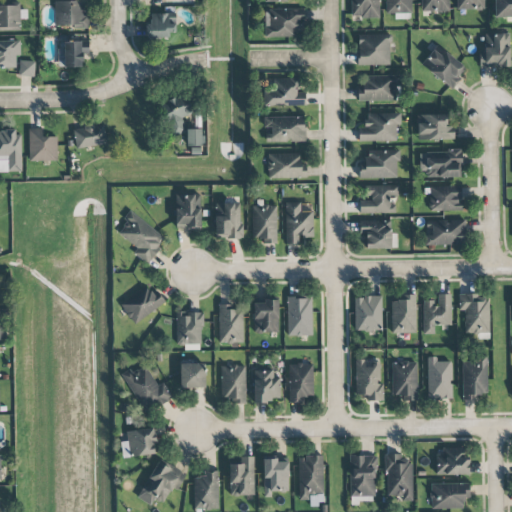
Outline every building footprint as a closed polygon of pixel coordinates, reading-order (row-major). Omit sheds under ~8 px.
[(350,0),(351,18),(379,17),(378,0),(350,0)] [(410,0),(385,0),(385,14),(395,14),(395,19),(410,19),(410,0)] [(449,0),(421,0),(422,12),(449,11),(449,0)] [(485,9),(484,0),(455,0),(456,10),(485,9)] [(511,0),(493,0),(494,17),(511,17),(511,0)] [(54,27),(88,27),(88,10),(84,10),(84,1),(55,1),(54,27)] [(0,4),(0,30),(20,30),(20,19),(26,18),(26,10),(20,10),(20,4),(0,4)] [(264,37),(303,37),(303,9),(265,9),(264,37)] [(175,36),(175,14),(153,14),(153,22),(145,22),(146,37),(175,36)] [(357,35),(358,65),(390,65),(389,34),(357,35)] [(510,67),(509,34),(484,34),(484,52),(479,52),(479,67),(510,67)] [(20,42),(0,41),(0,67),(15,68),(16,56),(19,56),(20,42)] [(81,68),(81,57),(87,57),(88,43),(64,42),(63,67),(81,68)] [(449,89),(466,70),(438,45),(421,64),(449,89)] [(19,76),(34,76),(34,61),(19,61),(19,76)] [(363,76),(363,87),(358,87),(357,101),(398,102),(398,76),(363,76)] [(305,106),(305,93),(298,93),(298,79),(276,79),(276,91),(263,91),(263,106),(305,106)] [(185,95),(161,104),(173,136),(186,131),(180,118),(192,113),(185,95)] [(400,113),(366,113),(366,127),(358,127),(358,141),(396,142),(396,124),(400,124),(400,113)] [(454,140),(454,125),(448,125),(448,115),(416,115),(417,141),(454,140)] [(304,117),(263,118),(264,128),(268,128),(268,143),(305,142),(304,117)] [(106,144),(102,124),(72,130),(76,149),(106,144)] [(57,161),(56,137),(42,137),(41,128),(28,129),(29,162),(57,161)] [(0,172),(21,172),(19,130),(0,130),(0,172)] [(202,130),(186,130),(187,151),(198,151),(198,146),(202,146),(202,130)] [(366,150),(366,162),(359,162),(359,178),(397,179),(398,151),(366,150)] [(461,151),(419,152),(419,172),(425,172),(425,178),(462,177),(461,151)] [(302,153),(267,154),(268,179),(303,178),(302,153)] [(359,201),(359,214),(395,213),(394,196),(398,195),(398,185),(370,186),(370,201),(359,201)] [(428,186),(429,211),(461,211),(461,185),(428,186)] [(194,195),(175,195),(175,228),(200,228),(201,208),(194,208),(194,195)] [(215,239),(241,238),(241,203),(214,204),(215,239)] [(312,212),(301,213),(301,203),(284,203),(285,244),(298,244),(298,237),(313,237),(312,212)] [(277,244),(276,206),(262,206),(262,205),(251,205),(252,238),(260,238),(260,244),(277,244)] [(165,237),(131,212),(116,233),(137,248),(134,253),(147,262),(165,237)] [(365,234),(366,249),(396,248),(396,234),(391,234),(391,220),(359,221),(359,234),(365,234)] [(426,245),(465,245),(465,220),(425,221),(426,245)] [(155,289),(150,293),(145,286),(119,305),(134,325),(164,302),(155,289)] [(423,301),(423,334),(434,334),(434,325),(450,326),(451,295),(436,294),(436,301),(423,301)] [(415,295),(399,295),(399,301),(391,301),(392,334),(416,333),(415,295)] [(458,295),(458,310),(466,311),(465,333),(488,334),(489,296),(458,295)] [(354,296),(354,331),(380,331),(381,297),(354,296)] [(312,335),(311,297),(286,298),(287,336),(312,335)] [(253,302),(254,333),(279,332),(278,301),(253,302)] [(219,343),(243,343),(242,306),(218,306),(219,343)] [(184,350),(201,350),(201,312),(176,312),(176,343),(184,343),(184,350)] [(427,401),(452,401),(451,362),(436,362),(436,357),(427,357),(427,401)] [(462,359),(462,400),(477,400),(477,394),(487,394),(487,359),(462,359)] [(379,360),(355,360),(355,395),(366,395),(367,401),(383,401),(383,384),(379,384),(379,360)] [(417,363),(392,362),(391,399),(416,400),(417,363)] [(155,386),(146,364),(124,374),(141,412),(170,399),(163,382),(155,386)] [(205,364),(180,364),(180,389),(205,388),(205,364)] [(312,364),(288,365),(289,402),(302,402),(302,397),(313,397),(312,364)] [(222,404),(246,404),(245,366),(221,367),(222,404)] [(253,401),(280,401),(279,370),(253,371),(253,401)] [(154,455),(153,443),(155,442),(153,428),(126,431),(127,441),(120,442),(122,458),(154,455)] [(435,475),(467,475),(466,449),(435,450),(435,475)] [(386,497),(400,496),(400,501),(412,501),(411,455),(385,455),(386,497)] [(322,456),(297,457),(298,500),(308,500),(308,494),(323,494),(322,456)] [(375,456),(349,456),(349,496),(375,496),(375,456)] [(229,496),(254,495),(253,457),(238,457),(238,465),(229,465),(229,496)] [(288,460),(263,460),(263,497),(271,497),(271,492),(288,492),(288,460)] [(138,500),(151,505),(154,497),(164,501),(170,488),(177,491),(185,474),(155,461),(138,500)] [(218,472),(202,472),(202,478),(194,478),(193,509),(217,510),(218,472)] [(468,484),(431,484),(431,509),(463,509),(463,500),(469,499),(468,484)]
